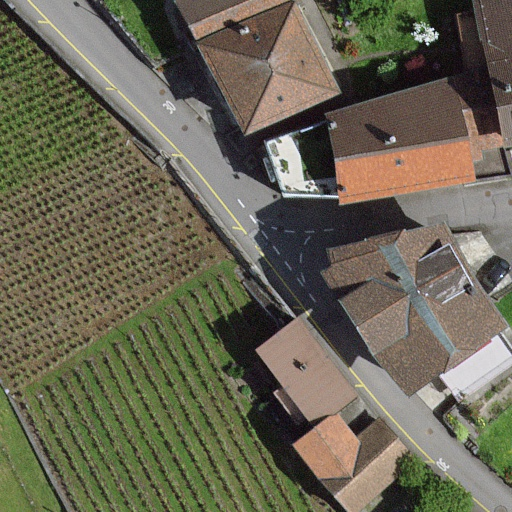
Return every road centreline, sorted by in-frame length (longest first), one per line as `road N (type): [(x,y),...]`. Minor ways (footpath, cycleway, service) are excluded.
road 1 (residential): [(511,508),(398,396),(272,247)]
road 2 (residential): [(272,247),(164,113),(54,0)]
road 3 (residential): [(511,202),(387,215),(272,247)]
